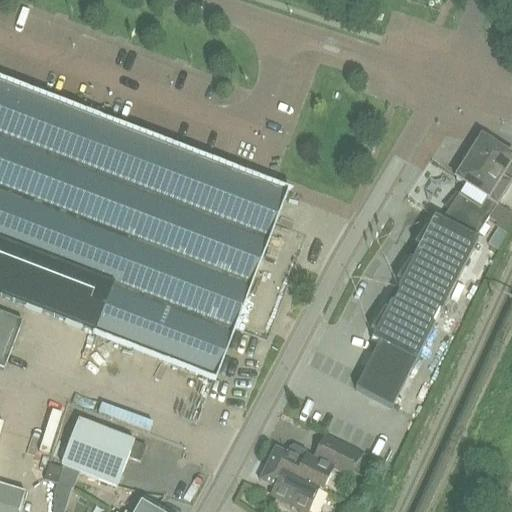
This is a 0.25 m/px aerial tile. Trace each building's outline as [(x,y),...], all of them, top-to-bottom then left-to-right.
[(0,298),(214,380),(216,373),(222,375),(230,354),(224,352),(284,196),(0,87),(0,298)] [(489,198),(498,204),(510,184),(501,179),(508,167),(511,161),(511,158),(486,142),(478,144),(456,180),(464,186),(488,200),(489,198)] [(511,169),(508,167),(501,179),(510,184),(511,181),(511,169)] [(441,222),(474,240),(483,227),(489,218),(497,206),(498,204),(489,198),(488,200),(464,186),(441,222)] [(511,215),(497,206),(489,218),(497,223),(495,226),(506,234),(511,222),(511,215)] [(474,240),(441,222),(434,218),(396,291),(399,292),(393,305),(390,303),(380,322),(371,341),(379,345),(355,391),(392,410),(434,328),(431,326),(438,312),(441,314),(477,242),(474,240)] [(0,313),(0,369),(3,371),(22,322),(0,313)] [(193,402),(195,393),(168,388),(166,397),(193,402)] [(53,428),(58,402),(47,399),(41,426),(53,428)] [(140,464),(146,448),(78,422),(61,467),(117,488),(128,459),(140,464)] [(275,449),(267,465),(317,490),(322,493),(333,471),(350,479),(360,458),(324,440),(314,460),(308,457),(307,454),(294,447),(289,449),(286,454),(275,449)] [(317,490),(267,465),(259,482),(275,490),(271,498),(300,511),(306,511),(317,490)] [(49,466),(44,482),(57,486),(62,471),(49,466)] [(0,511),(19,511),(25,494),(0,486),(0,511)] [(161,511),(144,502),(138,511),(161,511)]
